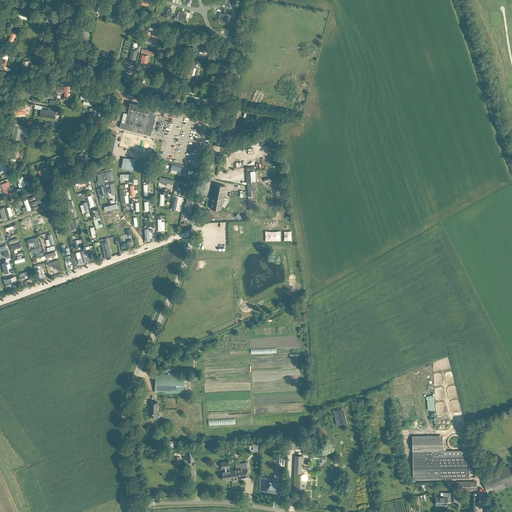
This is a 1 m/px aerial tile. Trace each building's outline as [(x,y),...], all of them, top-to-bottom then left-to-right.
[(108,8),(107,10),(111,11),(111,12),(114,13),(113,15),(117,16),(120,17),(121,12),(118,11),(119,6),(115,5),(109,3),(108,8)] [(50,16),(49,22),(48,25),(55,26),(56,24),(57,18),(50,16)] [(16,33),(12,31),(7,41),(12,43),(16,33)] [(48,37),(47,42),(43,40),(42,45),(49,47),(52,38),(48,37)] [(104,67),(106,57),(106,56),(102,55),(101,56),(100,62),(96,61),(95,65),(104,67)] [(149,57),(142,56),(140,65),(146,66),(149,57)] [(1,58),(0,61),(0,64),(4,66),(3,69),(10,71),(11,68),(6,66),(7,59),(1,58)] [(190,79),(191,78),(191,75),(195,76),(196,70),(195,68),(194,68),(196,61),(186,59),(182,76),(190,78),(190,79)] [(21,71),(21,72),(25,73),(29,74),(30,74),(31,70),(30,70),(27,69),(28,64),(23,63),(22,68),(21,71)] [(179,72),(180,67),(173,65),(171,72),(177,73),(178,72),(179,72)] [(207,78),(206,84),(219,88),(219,87),(220,84),(222,76),(216,74),(214,80),(207,78)] [(138,83),(137,88),(142,89),(142,88),(144,89),(145,85),(141,84),(143,77),(140,76),(138,83)] [(22,86),(21,92),(26,92),(26,95),(26,96),(30,97),(31,88),(35,89),(36,82),(32,82),(32,84),(23,83),(22,86)] [(42,82),(42,89),(46,90),(45,96),(50,97),(51,91),(52,85),(52,84),(42,82)] [(81,92),(80,95),(85,96),(84,101),(84,104),(92,105),(94,94),(90,93),(86,92),(81,92)] [(187,94),(186,99),(191,100),(190,102),(197,104),(200,105),(201,98),(198,97),(187,94)] [(218,97),(215,96),(210,95),(208,104),(210,104),(209,106),(215,108),(218,97)] [(121,122),(119,128),(124,129),(142,133),(146,134),(151,135),(156,115),(152,114),(153,110),(154,108),(150,107),(130,102),(130,106),(125,123),(121,122)] [(25,114),(26,109),(26,106),(16,105),(15,113),(25,114)] [(55,118),(55,113),(56,111),(41,109),(40,116),(55,118)] [(99,111),(98,116),(101,116),(104,117),(103,119),(108,120),(108,118),(110,118),(111,113),(102,112),(99,111)] [(23,130),(21,130),(21,127),(12,125),(11,134),(12,134),(11,139),(19,140),(20,136),(22,136),(23,130)] [(106,134),(104,142),(114,144),(116,136),(115,136),(113,135),(106,134)] [(41,140),(41,142),(53,144),(54,137),(52,137),(42,136),(41,140)] [(16,158),(17,151),(16,151),(17,147),(10,145),(9,150),(9,154),(8,157),(16,158)] [(86,153),(79,156),(76,157),(78,163),(81,162),(82,164),(89,162),(86,153)] [(133,170),(134,162),(135,160),(123,157),(121,168),(133,170)] [(9,173),(7,168),(10,167),(7,159),(0,162),(0,167),(0,168),(3,175),(9,173)] [(63,169),(65,172),(70,170),(67,162),(61,164),(62,165),(58,167),(60,171),(63,169)] [(246,167),(248,196),(256,196),(254,166),(246,167)] [(43,178),(50,176),(46,167),(40,169),(43,178)] [(147,173),(145,173),(145,179),(147,179),(147,183),(154,183),(154,170),(147,170),(147,173)] [(26,175),(23,176),(18,178),(20,184),(19,185),(19,187),(26,185),(24,181),(27,180),(26,175)] [(8,183),(5,184),(4,183),(1,184),(0,182),(0,187),(0,188),(2,187),(4,194),(8,193),(6,188),(9,187),(8,183)] [(221,210),(225,186),(214,184),(212,197),(213,197),(211,208),(221,210)] [(184,393),(185,375),(156,374),(155,392),(184,393)] [(157,413),(157,402),(151,402),(151,405),(149,405),(148,416),(154,416),(154,418),(159,418),(159,413),(157,413)] [(320,425),(316,429),(324,438),(328,434),(320,425)] [(412,436),(413,451),(443,451),(443,435),(412,436)] [(413,451),(413,478),(470,478),(469,456),(468,456),(468,450),(443,451),(413,451)] [(302,456),(295,455),(294,485),(295,485),(295,489),(306,490),(306,484),(306,479),(301,479),(301,474),(302,474),(302,456)] [(230,470),(228,460),(221,462),(222,468),(222,470),(220,471),(221,475),(222,475),(223,476),(222,476),(223,480),(231,479),(230,470)] [(249,476),(248,471),(246,462),(235,464),(236,469),(230,470),(231,479),(249,476)] [(481,477),(489,495),(511,485),(511,486),(511,471),(509,465),(481,477)] [(266,481),(266,478),(261,477),(260,490),(275,491),(275,488),(280,488),(281,481),(279,481),(279,474),(274,474),(274,481),(266,481)] [(477,490),(477,481),(458,482),(459,491),(477,490)] [(445,497),(436,496),(436,499),(436,504),(443,504),(443,505),(447,505),(447,500),(451,500),(451,497),(451,493),(445,493),(445,497)]
